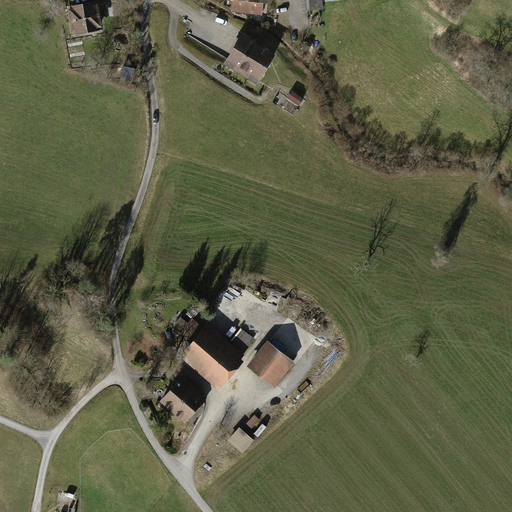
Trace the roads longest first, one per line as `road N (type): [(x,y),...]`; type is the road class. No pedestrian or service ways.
road 1 (unclassified): [(208,511),(149,435),(117,352),(113,277),(156,134),(147,0)]
road 2 (track): [(121,371),(54,436),(35,511)]
